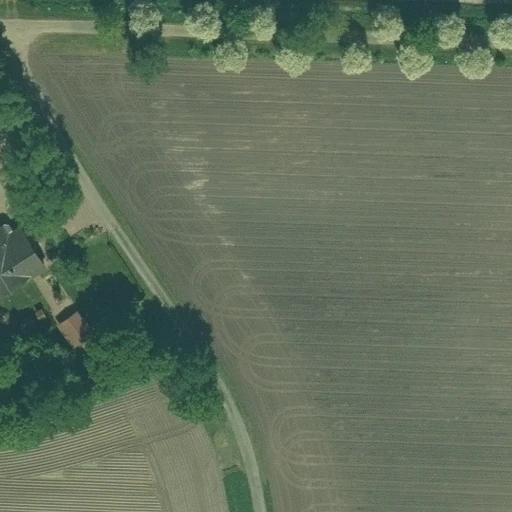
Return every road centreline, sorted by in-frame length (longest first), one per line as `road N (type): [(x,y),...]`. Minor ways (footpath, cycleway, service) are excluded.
road 1 (unclassified): [(257,511),(243,454),(205,377),(3,25)]
road 2 (unclassified): [(511,42),(3,25)]
